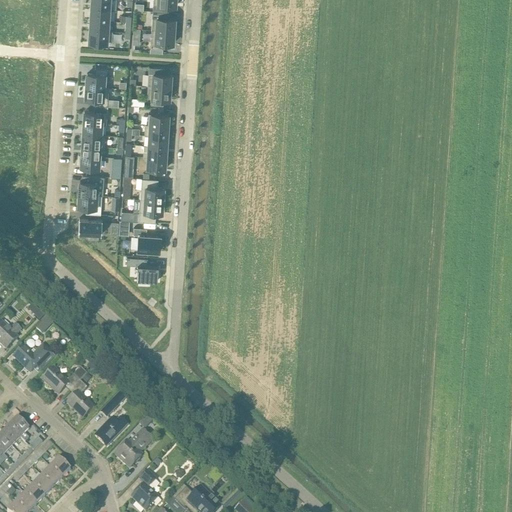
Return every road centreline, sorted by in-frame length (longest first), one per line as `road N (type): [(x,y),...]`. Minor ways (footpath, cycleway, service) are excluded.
road 1 (residential): [(198,0),(174,350),(164,367)]
road 2 (residential): [(164,367),(48,258),(59,53)]
road 3 (residential): [(164,367),(324,511)]
road 4 (residential): [(102,484),(98,467),(34,403),(9,391)]
